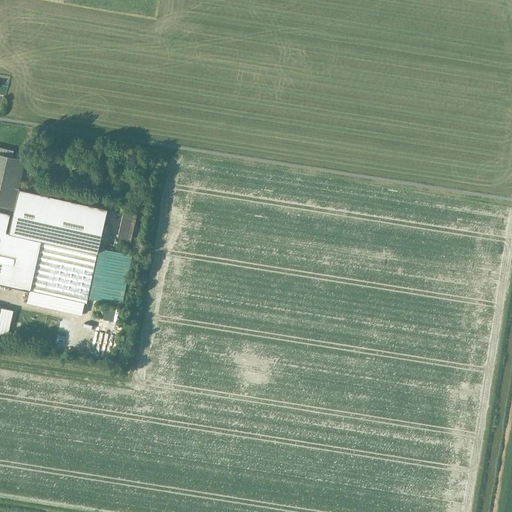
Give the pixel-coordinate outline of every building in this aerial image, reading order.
[(0,80),(0,89),(8,91),(9,82),(0,80)] [(0,212),(0,284),(86,304),(107,208),(19,188),(25,160),(13,157),(14,150),(0,146),(0,206),(13,210),(12,216),(0,212)] [(123,212),(121,218),(135,221),(136,215),(123,212)] [(121,218),(120,225),(133,228),(135,221),(121,218)] [(120,225),(118,231),(132,234),(133,228),(120,225)] [(118,231),(117,237),(131,240),(132,234),(118,231)] [(61,342),(59,350),(65,352),(68,344),(61,342)]
